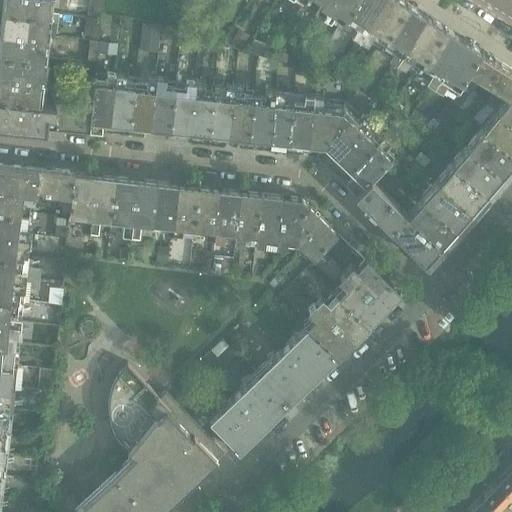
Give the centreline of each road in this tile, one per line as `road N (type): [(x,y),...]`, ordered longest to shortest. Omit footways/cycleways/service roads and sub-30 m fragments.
road 1 (residential): [(429,301),(288,163),(0,142)]
road 2 (residential): [(429,301),(294,438),(235,511)]
road 3 (residential): [(511,204),(429,301)]
